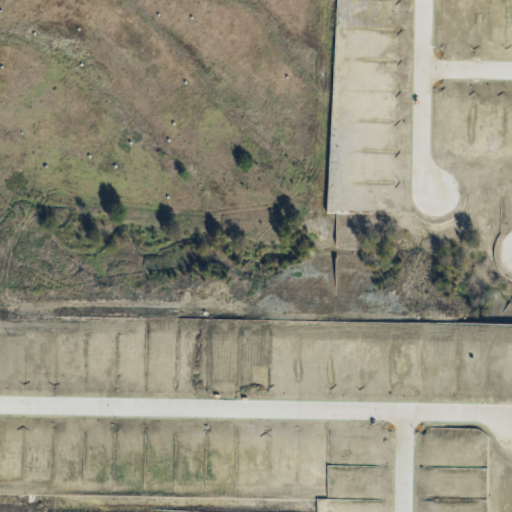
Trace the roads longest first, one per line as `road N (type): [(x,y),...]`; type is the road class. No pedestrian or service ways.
road 1 (residential): [(0,408),(489,413),(511,423)]
road 2 (residential): [(433,192),(422,155),(422,0)]
